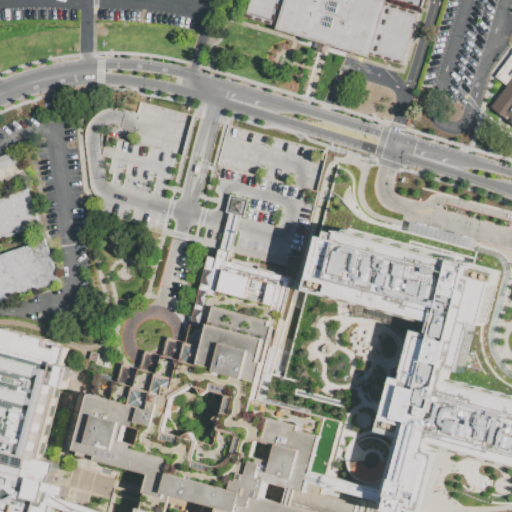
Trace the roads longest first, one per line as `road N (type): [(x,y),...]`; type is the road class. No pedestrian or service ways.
road 1 (tertiary): [(0,98),(66,78),(121,78),(333,133)]
road 2 (tertiary): [(191,76),(85,65),(0,86)]
road 3 (tertiary): [(394,138),(271,100)]
road 4 (tertiary): [(390,151),(511,188)]
